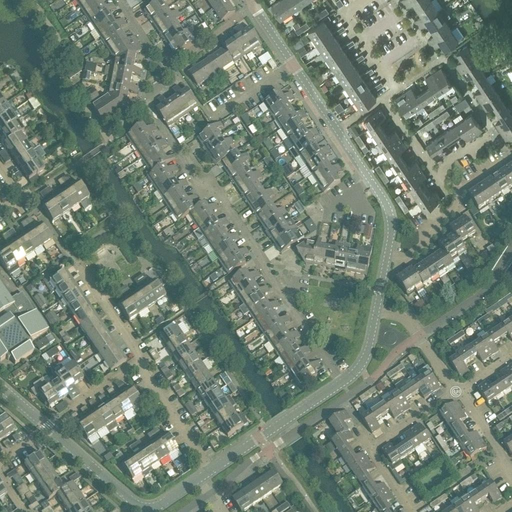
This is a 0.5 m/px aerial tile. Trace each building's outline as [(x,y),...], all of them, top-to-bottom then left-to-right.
[(80,9),(93,0),(77,0),(75,1),(80,9)] [(93,0),(80,9),(85,16),(102,5),(99,0),(93,0)] [(150,21),(167,10),(163,4),(168,0),(161,0),(144,12),(150,21)] [(226,0),(206,0),(213,10),(227,1),(226,0)] [(292,12),(283,0),(279,0),(272,5),(281,19),(292,12)] [(302,5),(298,0),(283,0),(292,12),(302,5)] [(417,9),(431,0),(409,0),(403,4),(406,8),(413,3),(417,9)] [(417,24),(438,10),(431,0),(417,9),(422,15),(414,20),(417,24)] [(227,1),(213,10),(221,22),(235,13),(227,1)] [(105,10),(102,5),(85,16),(90,24),(114,8),(112,5),(105,10)] [(116,10),(114,8),(90,24),(95,32),(112,20),(109,15),(116,10)] [(321,12),(324,16),(329,13),(326,8),(321,12)] [(167,10),(150,21),(156,30),(179,15),(177,12),(171,16),(167,10)] [(438,10),(417,24),(419,28),(427,23),(431,29),(445,20),(438,10)] [(324,16),(321,12),(315,16),(318,20),(324,16)] [(163,39),(179,28),(175,22),(181,18),(179,15),(156,30),(163,39)] [(313,38),(329,28),(325,23),(331,19),(329,16),(323,20),(324,21),(308,31),(313,38)] [(116,25),(112,20),(95,32),(101,39),(124,23),(122,20),(116,25)] [(430,44),(451,30),(445,20),(431,29),(435,35),(427,40),(430,44)] [(301,26),(304,30),(310,27),(307,22),(301,26)] [(105,46),(122,35),(119,30),(126,25),(124,23),(101,39),(105,46)] [(237,28),(252,52),(262,45),(251,29),(245,33),(240,26),(237,28)] [(304,30),(301,26),(296,30),(299,34),(304,30)] [(179,28),(163,39),(169,48),(191,33),(189,30),(183,34),(179,28)] [(232,41),(243,58),(252,52),(237,28),(233,31),(238,37),(232,41)] [(329,28),(313,38),(318,45),(334,35),(332,33),(329,28)] [(297,37),(293,30),(287,34),(292,41),(297,37)] [(323,53),(338,42),(335,37),(340,33),(338,30),(332,33),(334,35),(318,45),(323,53)] [(451,30),(430,44),(432,48),(440,43),(444,50),(458,40),(451,30)] [(191,33),(169,48),(175,57),(191,46),(187,40),(193,36),(191,33)] [(122,35),(105,46),(114,60),(134,64),(136,55),(143,51),(134,38),(127,42),(122,35)] [(243,58),(232,41),(227,45),(222,38),(218,41),(224,49),(234,64),(243,58)] [(303,45),(299,39),(293,44),(296,49),(303,45)] [(338,42),(323,53),(328,60),(343,49),(342,47),(338,42)] [(305,44),(297,49),(301,56),(309,50),(305,44)] [(350,47),(347,44),(342,47),(343,49),(328,60),(332,67),(348,56),(344,51),(350,47)] [(460,72),(476,61),(466,46),(457,52),(462,59),(455,64),(460,72)] [(212,57),(221,71),(233,63),(234,64),(224,49),(212,57)] [(348,56),(332,67),(337,74),(353,63),(351,61),(348,56)] [(221,71),(212,57),(200,65),(209,79),(221,71)] [(359,61),(357,57),(351,61),(353,63),(337,74),(342,81),(357,70),(354,64),(359,61)] [(134,64),(114,60),(113,69),(141,74),(141,71),(133,70),(134,64)] [(477,82),(486,76),(476,61),(460,72),(465,80),(473,75),(477,82)] [(93,65),(86,64),(85,73),(92,74),(93,65)] [(209,79),(200,65),(188,73),(197,87),(209,79)] [(70,80),(81,73),(78,67),(66,75),(70,80)] [(433,73),(444,89),(452,84),(441,68),(433,73)] [(140,78),(141,74),(113,69),(111,78),(131,82),(132,76),(140,78)] [(357,70),(342,81),(347,88),(362,77),(361,75),(357,70)] [(368,75),(366,71),(361,75),(362,77),(347,88),(351,95),(367,84),(363,78),(368,75)] [(91,74),(83,73),(82,81),(90,83),(91,74)] [(444,89),(433,73),(425,79),(430,86),(431,86),(437,94),(444,89)] [(486,76),(477,82),(482,89),(475,94),(480,102),(496,91),(486,76)] [(109,87),(137,92),(138,89),(130,87),(131,82),(111,78),(109,87)] [(328,89),(324,83),(320,85),(324,92),(328,89)] [(367,84),(351,95),(356,102),(372,92),(370,89),(367,84)] [(86,92),(82,85),(76,89),(80,96),(86,92)] [(378,89),(376,85),(370,89),(372,92),(356,102),(361,109),(377,99),(372,92),(378,89)] [(431,86),(430,86),(416,95),(416,96),(422,104),(437,94),(431,86)] [(107,96),(128,99),(129,94),(137,95),(137,92),(109,87),(107,95),(107,96)] [(175,89),(191,113),(198,108),(187,91),(182,94),(177,87),(175,89)] [(404,93),(414,110),(422,104),(416,96),(416,95),(411,88),(404,93)] [(191,113),(175,89),(172,91),(176,98),(172,101),(183,118),(191,113)] [(128,99),(107,96),(100,100),(94,90),(84,96),(103,123),(126,108),(128,99)] [(496,91),(480,102),(486,110),(493,105),(497,112),(506,106),(496,91)] [(269,113),(292,97),(290,94),(283,98),(279,92),(263,103),(269,113)] [(414,110),(404,93),(396,99),(406,115),(414,110)] [(160,99),(176,123),(183,118),(172,101),(167,104),(162,97),(160,99)] [(292,97),(269,113),(275,122),(291,111),(288,105),(294,100),(292,97)] [(176,123),(160,99),(157,101),(161,108),(156,111),(168,128),(176,123)] [(0,120),(11,114),(5,104),(0,107),(0,120)] [(511,115),(506,106),(497,112),(502,119),(495,124),(500,132),(511,124),(511,115)] [(380,109),(364,120),(370,128),(378,122),(386,117),(380,109)] [(0,120),(0,131),(1,133),(17,123),(22,119),(15,110),(11,114),(0,120)] [(291,111),(275,122),(281,130),(304,115),(302,112),(295,116),(291,111)] [(464,119),(475,135),(483,130),(472,114),(464,119)] [(281,130),(277,133),(283,143),(304,129),(300,123),(306,118),(304,115),(281,130)] [(475,135),(464,119),(457,124),(462,133),(467,140),(475,135)] [(388,137),(388,136),(378,122),(370,128),(380,143),(388,137)] [(1,133),(7,142),(19,134),(19,135),(23,132),(17,123),(1,133)] [(203,148),(220,137),(216,131),(221,127),(219,124),(197,139),(203,148)] [(447,143),(448,142),(462,133),(457,124),(442,134),(447,143)] [(511,124),(500,132),(505,140),(511,135),(511,124)] [(131,145),(155,129),(153,126),(146,130),(142,125),(125,137),(131,145)] [(254,126),(249,129),(253,135),(258,131),(254,126)] [(136,152),(153,141),(150,136),(156,131),(155,129),(131,145),(136,152)] [(283,143),(289,152),(317,133),(314,130),(307,135),(304,129),(283,143)] [(385,150),(401,139),(395,131),(388,136),(388,137),(380,143),(385,150)] [(289,152),(294,161),(299,158),(316,147),(312,141),(319,137),(317,133),(289,152)] [(9,154),(25,143),(19,135),(19,134),(7,142),(3,145),(9,154)] [(434,139),(445,155),(453,150),(448,142),(447,143),(442,134),(434,139)] [(261,136),(256,139),(259,144),(265,141),(261,136)] [(220,137),(203,148),(209,157),(232,142),(230,139),(224,143),(220,137)] [(390,158),(399,152),(406,147),(401,139),(385,150),(390,158)] [(445,155),(434,139),(426,144),(437,160),(445,155)] [(153,141),(136,152),(141,160),(165,143),(163,141),(156,145),(153,141)] [(232,142),(209,157),(216,167),(217,166),(217,165),(232,155),(228,149),(233,145),(232,142)] [(15,163),(31,152),(25,143),(9,154),(15,163)] [(146,167),(163,156),(160,151),(167,146),(165,143),(141,160),(146,167)] [(316,147),(299,158),(305,167),(329,151),(326,148),(320,152),(316,147)] [(280,158),(274,149),(269,152),(275,161),(280,158)] [(305,167),(300,171),(306,180),(311,176),(328,165),(324,159),(331,155),(329,151),(305,167)] [(21,172),(37,161),(31,152),(15,163),(21,172)] [(399,152),(390,158),(400,172),(408,166),(399,152)] [(226,173),(248,158),(246,155),(240,159),(236,153),(232,155),(217,165),(217,166),(219,169),(222,169),(223,169),(226,173)] [(6,156),(1,160),(5,164),(10,161),(6,156)] [(151,174),(151,175),(164,166),(175,159),(173,156),(166,161),(163,156),(146,167),(151,174)] [(232,182),(248,171),(244,165),(250,161),(248,158),(226,173),(232,182)] [(37,161),(21,172),(28,181),(44,171),(37,161)] [(405,180),(421,169),(416,161),(408,166),(400,172),(405,180)] [(318,185),(341,169),(338,166),(332,170),(328,165),(311,176),(318,185)] [(151,175),(151,174),(147,177),(152,185),(176,169),(174,166),(167,171),(164,166),(151,175)] [(281,170),(287,179),(292,176),(286,167),(281,170)] [(176,169),(152,185),(157,193),(174,181),(171,176),(178,172),(176,169)] [(341,169),(318,185),(324,194),(340,183),(336,177),(343,172),(341,169)] [(421,169),(405,180),(410,188),(419,182),(426,177),(421,169)] [(238,191),(260,176),(258,173),(252,177),(248,171),(232,182),(238,191)] [(511,189),(511,181),(505,171),(498,176),(508,192),(511,189)] [(18,174),(13,177),(17,182),(22,179),(18,174)] [(61,180),(65,184),(70,181),(66,176),(61,180)] [(244,200),(260,189),(256,183),(262,179),(260,176),(238,191),(244,200)] [(490,181),(501,197),(508,192),(498,176),(490,181)] [(174,181),(157,193),(162,200),(186,184),(184,181),(177,186),(174,181)] [(483,186),(493,202),(501,197),(490,181),(483,186)] [(428,196),(419,182),(410,188),(420,202),(429,197),(428,196)] [(68,189),(79,205),(83,211),(91,206),(86,200),(88,198),(78,183),(68,189)] [(186,184),(162,200),(167,208),(184,196),(181,191),(188,187),(186,184)] [(298,185),(293,188),(299,197),(304,194),(298,185)] [(493,202),(483,186),(475,191),(486,207),(493,202)] [(44,192),(47,197),(52,193),(48,188),(44,192)] [(59,195),(70,211),(79,205),(68,189),(59,195)] [(260,189),(244,200),(250,209),(272,194),(270,191),(264,195),(260,189)] [(436,191),(428,196),(429,197),(420,202),(425,211),(441,200),(436,191)] [(486,207),(475,191),(467,196),(478,212),(486,207)] [(47,197),(44,192),(39,195),(42,200),(47,197)] [(256,218),(272,207),(268,201),(274,197),(272,194),(250,209),(256,218)] [(70,211),(59,195),(50,201),(61,217),(70,211)] [(184,196),(167,208),(172,215),(196,199),(194,196),(187,201),(184,196)] [(196,199),(172,215),(177,223),(188,216),(194,211),(191,206),(198,202),(196,199)] [(61,217),(50,201),(41,208),(52,223),(61,217)] [(299,203),(294,206),(300,215),(305,211),(302,208),(299,203)] [(193,223),(217,207),(215,205),(208,209),(205,204),(194,211),(188,216),(193,223)] [(217,207),(193,223),(198,231),(215,219),(212,215),(218,210),(217,207)] [(262,227),(284,212),(282,209),(277,213),(272,207),(256,218),(261,224),(262,227)] [(284,212),(262,227),(268,236),(285,225),(290,221),(284,212)] [(25,222),(28,227),(33,224),(29,219),(25,222)] [(203,238),(227,222),(225,220),(218,224),(215,219),(198,231),(203,238)] [(456,224),(467,240),(475,235),(464,219),(456,224)] [(28,227),(25,222),(20,225),(23,230),(28,227)] [(208,246),(225,234),(222,230),(229,225),(227,222),(203,238),(208,246)] [(467,240),(456,224),(449,229),(453,235),(460,245),(467,240)] [(31,231),(42,247),(52,241),(41,225),(31,231)] [(274,245),(296,230),(294,227),(289,231),(285,225),(268,236),(274,245)] [(365,228),(363,238),(370,239),(372,229),(365,228)] [(296,230),(274,245),(281,254),(303,239),(296,230)] [(7,234),(10,239),(15,236),(12,231),(7,234)] [(22,237),(33,253),(42,247),(31,231),(22,237)] [(10,239),(7,234),(2,237),(5,242),(10,239)] [(213,253),(237,237),(235,235),(228,239),(225,234),(208,246),(213,253)] [(446,240),(457,256),(464,251),(460,245),(453,235),(446,240)] [(33,253),(22,237),(13,243),(24,259),(33,253)] [(218,261),(235,249),(232,245),(238,240),(237,237),(213,253),(218,261)] [(323,268),(327,248),(320,247),(321,240),(317,239),(316,245),(317,245),(313,266),(323,268)] [(457,256),(446,240),(438,246),(442,252),(442,251),(449,261),(457,256)] [(308,265),(313,266),(317,245),(316,245),(305,242),(296,252),(305,265),(308,266),(308,265)] [(24,259),(13,243),(5,249),(15,265),(24,259)] [(327,248),(323,268),(334,270),(339,244),(336,243),(334,250),(327,248)] [(339,244),(334,270),(345,272),(348,253),(350,246),(339,244)] [(355,274),(360,248),(357,247),(356,254),(348,253),(345,272),(355,274)] [(360,248),(355,274),(366,276),(370,257),(371,250),(360,248)] [(15,265),(5,249),(0,252),(0,262),(6,272),(15,265)] [(235,249),(218,261),(223,268),(247,252),(245,249),(238,254),(235,249)] [(435,257),(446,273),(453,267),(449,261),(442,251),(442,252),(435,257)] [(248,255),(247,252),(223,268),(228,276),(245,265),(242,260),(248,255)] [(490,259),(487,254),(481,258),(484,263),(490,259)] [(427,262),(438,278),(446,273),(435,257),(427,262)] [(438,278),(427,262),(420,267),(431,283),(438,278)] [(431,283),(420,267),(413,272),(412,272),(422,286),(421,286),(423,288),(431,283)] [(411,269),(403,275),(414,291),(417,295),(424,290),(423,288),(421,286),(422,286),(412,272),(413,272),(411,269)] [(48,274),(41,278),(51,294),(55,292),(71,281),(65,272),(58,276),(55,273),(50,277),(48,274)] [(234,291),(257,275),(256,272),(249,277),(245,272),(228,283),(234,291)] [(138,278),(141,283),(146,280),(143,275),(138,278)] [(214,275),(209,279),(213,284),(218,281),(214,275)] [(239,299),(256,287),(252,282),(259,278),(257,275),(234,291),(239,299)] [(414,291),(403,275),(396,280),(406,296),(414,291)] [(141,283),(138,278),(133,281),(137,286),(141,283)] [(161,280),(155,284),(159,289),(165,285),(161,280)] [(61,301),(77,290),(71,281),(55,292),(61,301)] [(145,288),(155,304),(165,298),(159,289),(155,284),(154,282),(145,288)] [(10,300),(0,285),(0,321),(0,322),(0,321),(0,361),(5,358),(7,361),(10,359),(14,365),(33,353),(28,347),(31,345),(29,342),(48,330),(35,311),(33,312),(21,294),(16,297),(16,296),(10,300)] [(458,292),(454,286),(449,290),(453,295),(458,292)] [(120,290),(123,295),(128,292),(125,287),(120,290)] [(256,287),(239,299),(244,306),(267,290),(266,287),(259,292),(256,287)] [(155,304),(145,288),(136,294),(146,310),(155,304)] [(57,303),(63,312),(67,310),(83,299),(77,290),(61,301),(57,303)] [(244,317),(249,314),(266,302),(262,297),(269,293),(267,290),(244,306),(239,310),(244,317)] [(127,300),(137,316),(146,310),(136,294),(127,300)] [(37,303),(42,300),(39,295),(34,298),(37,303)] [(83,299),(67,310),(73,319),(89,308),(83,299)] [(137,316),(127,300),(117,306),(128,322),(137,316)] [(421,301),(413,307),(419,316),(428,311),(421,301)] [(266,302),(249,314),(254,321),(277,305),(276,302),(269,307),(266,302)] [(277,305),(254,321),(259,329),(276,317),(273,312),(279,308),(277,305)] [(79,328),(95,317),(89,308),(73,319),(79,328)] [(49,321),(54,318),(51,313),(46,316),(49,321)] [(95,317),(79,328),(85,337),(101,326),(95,317)] [(264,336),(288,320),(286,317),(279,322),(276,317),(259,329),(264,336)] [(161,318),(155,322),(158,327),(165,323),(161,318)] [(269,343),(286,332),(283,327),(289,323),(288,320),(264,336),(269,343)] [(507,320),(502,323),(502,326),(508,335),(511,342),(511,325),(510,321),(507,320)] [(91,346),(107,335),(101,326),(85,337),(91,346)] [(493,345),(508,335),(502,326),(487,337),(493,345)] [(167,348),(183,337),(177,328),(161,338),(167,348)] [(61,339),(66,336),(63,331),(58,335),(61,339)] [(286,332),(269,343),(274,351),(298,335),(296,332),(289,337),(286,332)] [(97,355),(113,344),(107,335),(91,346),(97,355)] [(298,335),(274,351),(279,359),(296,347),(293,343),(300,338),(298,335)] [(66,336),(61,339),(64,344),(69,341),(66,336)] [(173,357),(189,346),(183,337),(167,348),(173,357)] [(479,342),(490,358),(498,352),(493,345),(487,337),(479,342)] [(490,358),(479,342),(472,347),(478,356),(477,356),(482,363),(490,358)] [(113,344),(97,355),(103,364),(119,353),(113,344)] [(179,366),(195,355),(189,346),(173,357),(179,366)] [(296,347),(279,359),(284,366),(308,350),(306,347),(299,352),(296,347)] [(463,365),(477,356),(478,356),(472,347),(457,357),(463,366),(463,365)] [(152,358),(157,355),(154,350),(149,353),(152,358)] [(289,374),(306,362),(303,357),(310,353),(308,350),(284,366),(289,374)] [(54,357),(50,352),(45,355),(49,360),(54,357)] [(119,353),(103,364),(109,373),(125,363),(119,353)] [(77,355),(72,359),(75,364),(80,360),(77,355)] [(157,355),(152,358),(155,363),(160,359),(157,355)] [(185,375),(201,364),(195,355),(179,366),(185,375)] [(468,373),(463,365),(463,366),(457,357),(449,362),(460,378),(468,373)] [(306,362),(289,374),(294,381),(318,365),(316,362),(309,367),(306,362)] [(63,370),(73,386),(82,380),(72,364),(63,370)] [(191,384),(207,373),(201,364),(185,375),(191,384)] [(318,365),(294,381),(300,389),(317,378),(313,372),(320,368),(318,365)] [(164,376),(169,373),(166,368),(161,371),(164,376)] [(511,388),(511,375),(507,368),(499,374),(504,381),(505,381),(510,389),(511,388)] [(421,378),(432,394),(440,389),(431,375),(433,374),(429,369),(419,375),(421,379),(421,378)] [(73,386),(63,370),(53,377),(56,381),(64,393),(73,386)] [(89,373),(84,376),(87,381),(92,378),(89,373)] [(169,373),(164,376),(167,381),(172,377),(169,373)] [(197,392),(213,382),(207,373),(191,384),(197,392)] [(421,378),(421,379),(414,383),(420,392),(419,392),(424,400),(432,394),(421,378)] [(58,403),(47,387),(42,380),(33,387),(34,389),(31,392),(34,397),(38,395),(48,409),(58,403)] [(47,387),(58,403),(67,397),(64,393),(56,381),(47,387)] [(505,381),(504,381),(490,390),(490,391),(495,399),(510,389),(505,381)] [(213,382),(197,392),(203,401),(219,391),(213,382)] [(405,402),(419,392),(420,392),(414,383),(399,393),(405,402)] [(477,389),(483,399),(488,405),(495,399),(490,391),(490,390),(485,383),(477,389)] [(121,395),(131,411),(141,405),(130,389),(121,395)] [(181,390),(176,394),(179,399),(184,395),(181,390)] [(219,391),(203,401),(209,411),(229,397),(225,400),(219,391)] [(391,398),(402,414),(410,409),(405,402),(399,393),(391,398)] [(112,401),(122,417),(131,411),(121,395),(112,401)] [(215,419),(235,406),(229,397),(209,411),(215,419)] [(402,414),(391,398),(384,403),(390,412),(389,412),(394,420),(402,414)] [(105,401),(101,404),(103,407),(113,423),(122,417),(112,401),(107,404),(105,401)] [(375,422),(389,412),(390,412),(384,403),(369,413),(375,422)] [(444,422),(461,411),(455,403),(439,414),(444,422)] [(188,412),(193,408),(190,404),(185,407),(188,412)] [(63,411),(60,406),(55,409),(58,414),(63,411)] [(221,428),(237,418),(231,409),(235,406),(215,419),(221,428)] [(103,407),(94,413),(104,429),(108,434),(117,428),(113,423),(103,407)] [(193,408),(188,412),(191,417),(196,413),(193,408)] [(461,411),(444,422),(450,430),(458,424),(466,419),(461,411)] [(350,420),(345,412),(329,423),(339,438),(348,432),(343,425),(350,420)] [(104,429),(94,413),(85,419),(95,435),(104,429)] [(380,429),(375,422),(369,413),(361,419),(372,435),(380,429)] [(504,413),(497,418),(499,422),(507,417),(504,413)] [(237,418),(221,428),(228,438),(248,424),(241,415),(237,418)] [(0,418),(0,430),(5,438),(15,432),(4,416),(0,418)] [(95,435),(85,419),(76,425),(86,441),(95,435)] [(458,424),(450,430),(460,445),(468,439),(468,438),(458,424)] [(412,430),(422,446),(430,441),(420,425),(412,430)] [(205,426),(200,430),(203,434),(208,431),(205,426)] [(151,433),(155,438),(160,435),(156,430),(151,433)] [(422,446),(412,430),(404,436),(409,443),(415,451),(422,446)] [(342,458),(351,452),(346,445),(353,440),(348,432),(339,438),(331,442),(342,458)] [(465,452),(481,441),(475,433),(468,438),(468,439),(460,445),(465,452)] [(157,441),(167,457),(177,451),(166,435),(157,441)] [(148,447),(159,463),(167,457),(157,441),(148,447)] [(481,441),(465,452),(470,460),(486,449),(481,441)] [(134,445),(137,450),(142,447),(138,442),(134,445)] [(409,443),(395,452),(394,453),(400,461),(415,451),(409,443)] [(137,450),(134,445),(129,448),(132,453),(137,450)] [(403,466),(400,461),(394,453),(395,452),(390,445),(381,451),(390,464),(387,466),(392,473),(403,466)] [(159,463),(148,447),(139,453),(150,469),(159,463)] [(352,473),(368,462),(363,454),(355,459),(351,452),(342,458),(352,473)] [(130,459),(143,478),(143,477),(145,479),(149,476),(149,474),(152,472),(150,469),(139,453),(130,459)] [(30,474),(46,463),(39,454),(23,464),(30,474)] [(113,460),(110,455),(103,459),(106,464),(113,460)] [(143,478),(130,459),(121,466),(133,484),(136,485),(142,481),(142,478),(143,478)] [(368,462),(352,473),(362,488),(371,482),(366,475),(373,470),(368,462)] [(36,483),(52,472),(46,463),(30,474),(36,483)] [(42,492),(58,481),(52,472),(36,483),(42,492)] [(263,479),(272,493),(283,486),(273,472),(263,479)] [(15,483),(20,480),(17,475),(12,479),(15,483)] [(253,486),(262,500),(272,493),(263,479),(253,486)] [(20,480),(15,483),(19,488),(24,485),(20,480)] [(58,481),(42,492),(48,501),(56,496),(56,495),(64,490),(58,481)] [(371,482),(362,488),(372,503),(388,492),(383,484),(376,489),(371,482)] [(493,504),(501,499),(490,483),(482,488),(488,497),(493,504)] [(62,505),(78,494),(72,484),(64,490),(56,495),(56,496),(62,505)] [(262,500),(253,486),(243,493),(252,507),(262,500)] [(474,506),(488,497),(482,488),(468,498),(474,506)] [(390,511),(391,511),(386,505),(394,500),(388,492),(372,503),(377,510),(374,511),(390,511)] [(28,501),(33,498),(29,493),(24,497),(28,501)] [(233,500),(240,511),(244,511),(252,507),(243,493),(233,500)] [(67,511),(71,511),(84,503),(78,494),(62,505),(67,511)] [(460,503),(465,511),(477,511),(474,506),(468,498),(460,503)] [(90,511),(84,503),(71,511),(90,511)] [(281,507),(284,511),(290,507),(287,503),(281,507)] [(465,511),(460,503),(452,508),(454,511),(465,511)]
